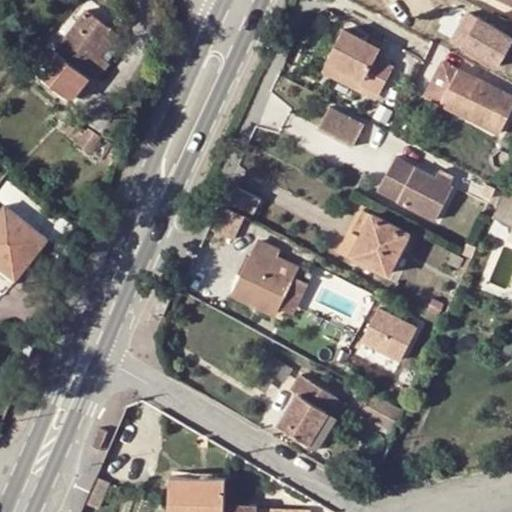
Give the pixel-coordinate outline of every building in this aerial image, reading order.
[(81,71),(113,30),(86,9),(78,20),(66,36),(55,50),(59,53),(42,76),(71,99),(88,76),(81,71)] [(497,15),(486,9),(482,15),(495,20),(497,15)] [(469,13),(454,39),(498,66),(511,42),(511,26),(501,20),(497,28),(469,13)] [(59,31),(66,36),(78,20),(71,15),(59,31)] [(365,77),(363,82),(380,91),(394,65),(376,55),(381,46),(344,27),(328,58),(365,77)] [(118,34),(113,30),(81,71),(88,76),(94,81),(108,63),(107,62),(121,43),(115,39),(118,34)] [(426,96),(441,103),(458,69),(444,62),(426,96)] [(511,95),(458,69),(441,103),(500,134),(511,109),(511,95)] [(330,104),(318,128),(353,146),(365,122),(330,104)] [(123,118),(102,105),(89,124),(110,138),(123,118)] [(103,137),(87,127),(76,144),(92,154),(103,137)] [(511,152),(505,149),(494,176),(503,180),(511,160),(511,152)] [(396,155),(385,176),(405,186),(398,199),(397,200),(436,220),(454,185),(451,184),(454,177),(440,169),(437,174),(396,155)] [(497,187),(486,181),(480,192),(492,197),(497,187)] [(237,187),(231,201),(254,213),(261,199),(237,187)] [(511,194),(501,220),(511,224),(511,194)] [(0,212),(0,264),(15,277),(47,236),(7,204),(0,212)] [(223,204),(212,229),(233,239),(244,215),(223,204)] [(353,233),(363,237),(373,214),(364,209),(353,233)] [(373,214),(363,237),(354,255),(389,273),(409,234),(373,214)] [(345,232),(341,241),(349,245),(354,236),(345,232)] [(275,315),(279,306),(294,276),(298,268),(277,256),(280,250),(260,240),(234,294),(275,315)] [(465,255),(473,259),(477,248),(469,244),(463,254),(465,255)] [(454,249),(448,261),(459,267),(465,255),(463,254),(454,249)] [(15,277),(0,264),(0,279),(8,286),(15,277)] [(294,276),(279,306),(294,314),(308,284),(294,276)] [(159,295),(150,313),(160,318),(169,300),(159,295)] [(417,326),(377,308),(363,341),(403,359),(417,326)] [(271,355),(263,367),(284,380),(292,368),(271,355)] [(310,444),(330,412),(339,398),(302,374),(293,389),(298,392),(279,423),(310,444)] [(391,433),(404,411),(371,392),(360,414),(391,433)] [(337,416),(330,412),(310,444),(308,449),(315,453),(337,416)] [(193,491),(194,479),(170,478),(169,511),(224,511),(226,480),(214,480),(215,491),(193,491)] [(96,479),(84,505),(97,511),(108,485),(96,479)] [(214,480),(194,479),(193,491),(215,491),(214,480)]
